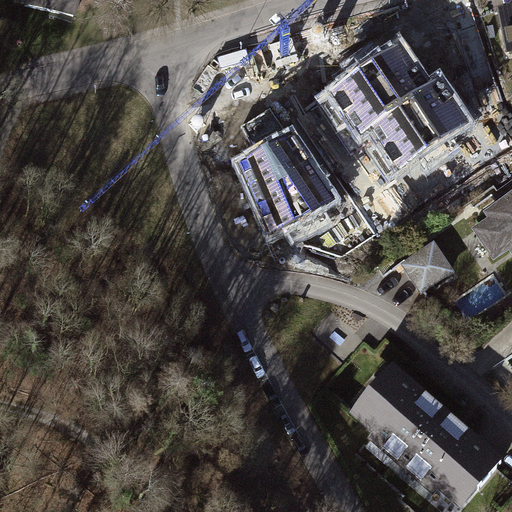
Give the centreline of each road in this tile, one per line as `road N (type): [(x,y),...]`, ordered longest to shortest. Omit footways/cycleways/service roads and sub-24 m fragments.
road 1 (residential): [(215,276),(320,292),(397,323),(511,431)]
road 2 (unclassified): [(215,276),(347,511)]
road 3 (unclassified): [(150,60),(215,276)]
road 4 (track): [(0,403),(121,462),(158,506)]
road 5 (unclassified): [(313,0),(150,60)]
road 6 (unclassified): [(0,86),(150,60)]
